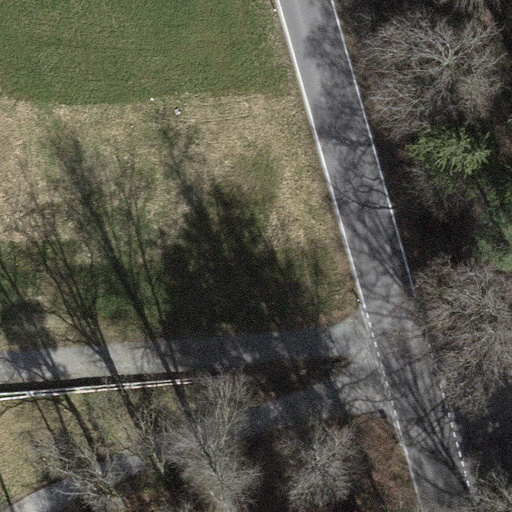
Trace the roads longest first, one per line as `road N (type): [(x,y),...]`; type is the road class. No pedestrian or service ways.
road 1 (unclassified): [(37,511),(115,471),(412,361)]
road 2 (tertiary): [(412,361),(314,0)]
road 3 (tertiary): [(454,511),(412,361)]
